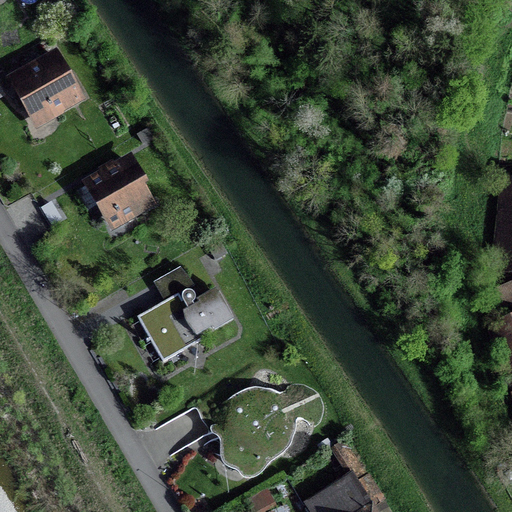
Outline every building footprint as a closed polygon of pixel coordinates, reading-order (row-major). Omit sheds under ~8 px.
[(30,78),(14,87),(34,123),(36,122),(33,118),(48,110),(54,111),(77,98),(54,58),(53,59),(55,64),(47,68),(44,64),(27,74),(30,78)] [(104,177),(86,187),(105,218),(113,214),(118,223),(149,206),(137,186),(141,184),(131,166),(125,164),(112,172),(113,173),(104,178),(104,177)] [(511,180),(501,180),(492,273),(511,274),(511,180)] [(511,372),(511,375),(508,377),(511,386),(511,285),(484,297),(511,372)] [(183,293),(136,319),(161,363),(202,340),(198,335),(210,328),(212,333),(231,322),(216,296),(186,313),(184,309),(191,305),(190,303),(193,302),(194,298),(190,295),(186,298),(183,293)] [(261,461),(274,456),(284,446),(289,433),(289,419),(283,407),(273,397),(260,392),(247,393),(234,398),(224,408),(220,420),(220,434),(225,447),(235,456),(247,461),(261,461)] [(306,505),(305,506),(308,511),(373,511),(374,511),(352,477),(306,506),(306,505)] [(267,511),(272,510),(265,496),(247,506),(250,511),(267,511)]
